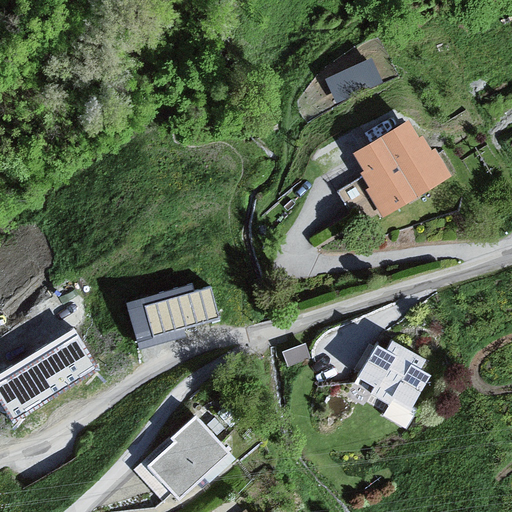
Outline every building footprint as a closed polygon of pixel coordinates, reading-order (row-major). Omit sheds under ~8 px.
[(370,55),(324,77),(335,100),(380,78),(370,55)] [(442,183),(407,120),(349,152),(360,171),(336,185),(360,228),(442,183)] [(192,283),(126,302),(137,343),(220,320),(211,286),(195,291),(192,283)] [(75,329),(0,374),(0,400),(13,422),(100,370),(75,329)] [(413,405),(433,372),(384,341),(363,374),(413,405)] [(305,344),(282,352),(288,366),(310,358),(305,344)] [(230,454),(196,417),(173,438),(175,442),(148,466),(178,499),(230,454)]
